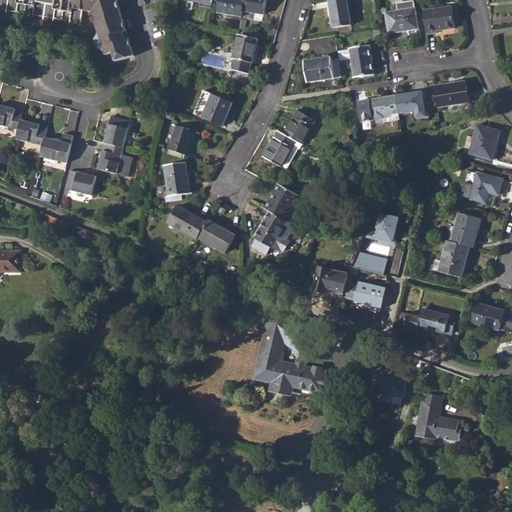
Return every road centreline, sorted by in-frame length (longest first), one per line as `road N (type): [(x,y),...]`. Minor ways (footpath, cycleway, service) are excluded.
road 1 (residential): [(511,511),(438,505),(249,468),(89,417)]
road 2 (residential): [(0,76),(91,97),(141,81),(148,63),(129,0)]
road 3 (residential): [(298,0),(270,99),(234,167),(234,188)]
